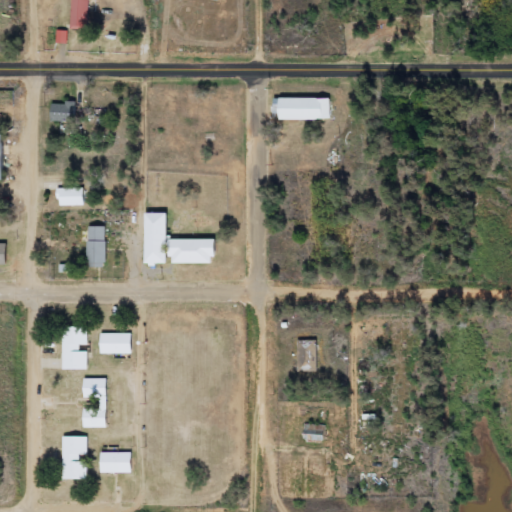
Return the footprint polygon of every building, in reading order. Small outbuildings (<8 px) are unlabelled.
[(72,0),(72,28),(89,29),(89,0),(72,0)] [(68,32),(57,31),(57,44),(68,45),(68,32)] [(331,98),(280,99),(280,121),(332,119),(331,98)] [(53,103),(52,122),(76,122),(77,103),(53,103)] [(85,188),(59,189),(60,206),(85,206),(85,188)] [(107,227),(89,226),(89,267),(107,268),(107,227)] [(64,370),(89,370),(88,349),(89,349),(88,327),(64,327),(64,370)] [(132,334),(102,334),(102,354),(132,355),(132,334)] [(299,373),(318,372),(318,340),(299,340),(299,373)] [(85,428),(108,428),(108,379),(85,379),(85,398),(101,398),(101,409),(85,409),(85,428)] [(305,440),(326,441),(327,426),(306,425),(305,440)] [(88,437),(63,437),(64,480),(88,479),(88,462),(80,462),(80,455),(89,455),(88,437)] [(133,453),(102,453),(102,473),(132,474),(133,453)]
